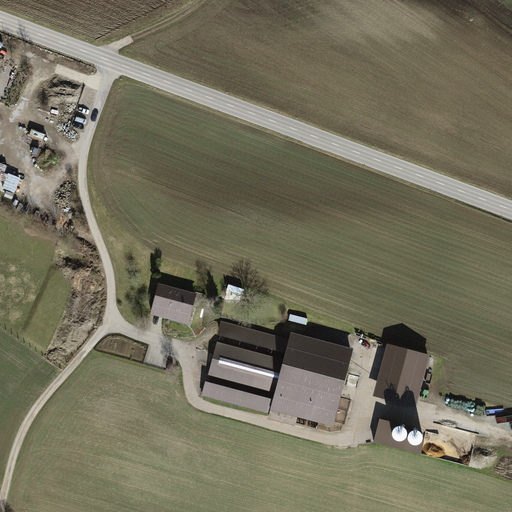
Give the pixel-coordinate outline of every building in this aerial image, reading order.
[(0,189),(10,165),(0,160),(0,189)] [(3,190),(14,194),(20,179),(9,175),(3,190)] [(195,296),(159,286),(153,310),(189,320),(195,296)] [(287,352),(290,341),(223,323),(220,335),(287,352)] [(284,361),(218,344),(210,374),(276,391),(274,401),(273,406),(298,413),(333,422),(352,353),(291,337),(290,341),(287,352),(284,361)] [(408,403),(421,354),(394,347),(393,349),(389,348),(383,370),(388,371),(381,396),(408,403)] [(296,424),(298,413),(273,406),(274,401),(207,383),(204,394),(272,412),(270,417),(296,424)] [(376,447),(398,450),(401,425),(378,422),(376,447)]
